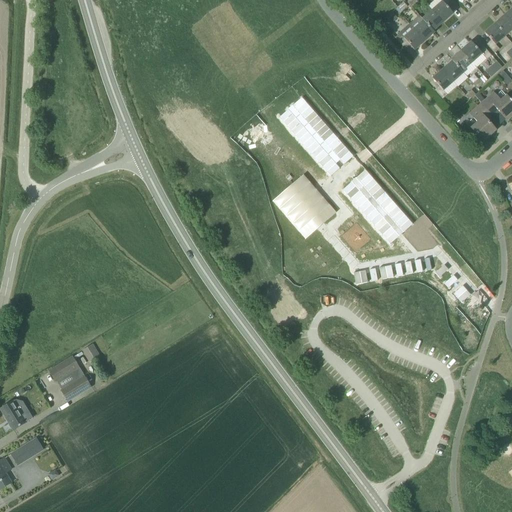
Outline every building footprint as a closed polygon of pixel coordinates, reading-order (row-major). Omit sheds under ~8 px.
[(446,6),(451,2),(449,0),(440,0),(442,1),(432,10),(443,22),(453,13),(446,6)] [(397,7),(402,12),(407,7),(403,2),(397,7)] [(424,20),(433,31),(443,22),(432,10),(422,19),(423,21),(424,20)] [(392,12),(386,18),(392,24),(398,18),(392,12)] [(511,23),(505,15),(495,24),(505,36),(511,30),(511,23)] [(434,32),(433,31),(424,20),(423,21),(414,29),(424,41),(434,32)] [(399,33),(400,34),(395,38),(403,47),(408,43),(414,50),(424,41),(414,29),(409,24),(399,33)] [(495,45),(505,36),(495,24),(485,33),(491,40),(487,44),(495,53),(499,49),(495,45)] [(461,51),(472,63),(482,54),(487,60),(492,56),(484,47),(479,51),(471,42),(461,51)] [(472,63),(461,51),(451,60),(452,61),(461,72),(462,71),(472,63)] [(461,72),(452,61),(442,70),(453,82),(463,73),(462,71),(461,72)] [(497,62),(491,67),(496,72),(502,67),(497,62)] [(435,90),(443,99),(447,95),(443,91),(453,82),(442,70),(432,79),(439,86),(435,90)] [(503,71),(497,76),(500,79),(506,74),(503,71)] [(473,84),(477,89),(484,84),(479,79),(473,84)] [(471,90),(465,96),(470,100),(474,96),(475,95),(471,90)] [(475,95),(474,96),(482,104),(485,101),(478,93),(475,95)] [(498,110),(500,113),(507,121),(511,117),(509,115),(511,113),(511,111),(511,101),(511,100),(507,96),(501,101),(496,95),(494,93),(485,101),(482,104),(492,115),(498,110)] [(470,114),(478,122),(471,128),(483,142),(496,130),(487,120),(492,115),(482,104),(470,114)] [(93,344),(82,351),(85,356),(96,350),(93,345),(93,344)] [(61,391),(67,401),(91,387),(72,357),(49,371),(56,382),(70,373),(76,381),(61,391)] [(26,422),(13,401),(1,409),(13,430),(26,422)] [(11,454),(18,465),(43,450),(36,439),(11,454)] [(11,469),(4,458),(0,461),(0,489),(11,483),(5,473),(11,469)] [(55,469),(47,473),(52,481),(59,476),(55,469)]
